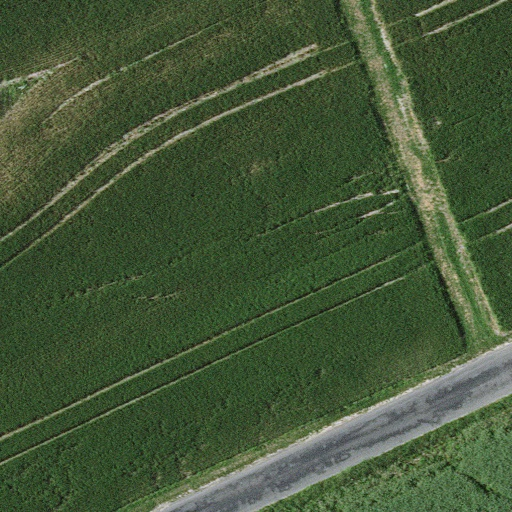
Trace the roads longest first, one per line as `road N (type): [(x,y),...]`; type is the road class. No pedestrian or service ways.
road 1 (track): [(503,367),(358,0)]
road 2 (tertiary): [(511,362),(187,511)]
